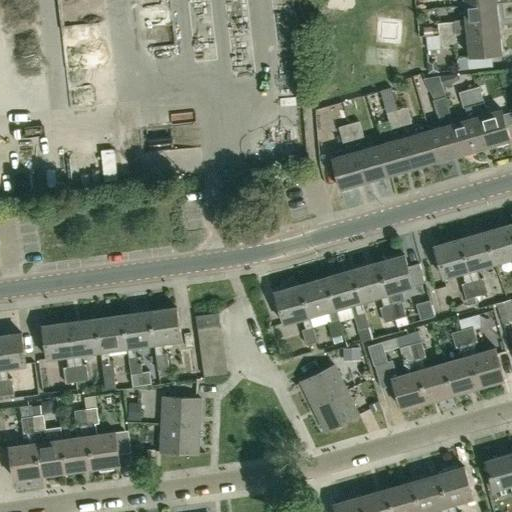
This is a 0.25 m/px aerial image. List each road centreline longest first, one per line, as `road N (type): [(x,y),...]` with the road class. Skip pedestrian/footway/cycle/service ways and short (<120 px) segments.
road 1 (residential): [(0,290),(256,254),(511,183)]
road 2 (residential): [(0,511),(317,466),(511,412)]
